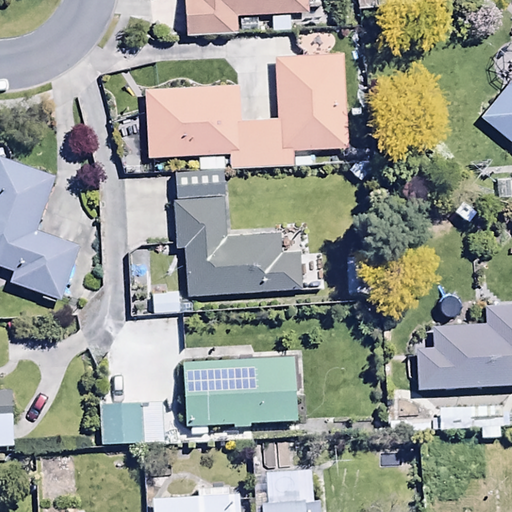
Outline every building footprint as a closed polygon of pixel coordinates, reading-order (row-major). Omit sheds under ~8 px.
[(309,16),(307,0),(183,0),(186,39),(241,36),(240,21),(270,19),(271,32),(291,30),(291,17),(309,16)] [(507,89),(480,121),(511,147),(511,46),(506,48),(499,54),(494,62),(494,74),(499,83),(507,89)] [(146,92),(147,161),(226,159),(226,175),(295,173),(295,157),(346,156),(345,59),(275,60),(276,120),(239,120),(239,91),(146,92)] [(56,183),(0,162),(0,272),(11,276),(7,288),(59,307),(79,252),(37,236),(56,183)] [(183,252),(185,299),(301,295),(300,256),(280,256),(279,235),(225,237),(223,173),(176,175),(177,204),(170,204),(172,252),(183,252)] [(152,296),(152,316),(179,316),(180,296),(152,296)] [(415,354),(417,395),(511,390),(511,307),(486,309),(487,326),(432,328),(433,354),(415,354)] [(295,360),(182,364),(184,432),(191,432),(191,438),(209,437),(209,429),(236,429),(236,433),(254,432),(253,427),(296,426),(295,407),(306,407),(305,393),(296,393),(295,360)] [(0,450),(12,451),(12,396),(0,395),(0,450)] [(101,406),(101,448),(164,448),(164,406),(101,406)] [(260,508),(260,511),(321,511),(322,507),(312,507),(311,474),(264,476),(266,507),(260,508)] [(240,511),(240,500),(228,501),(228,492),(197,493),(198,502),(152,504),(152,511),(240,511)]
